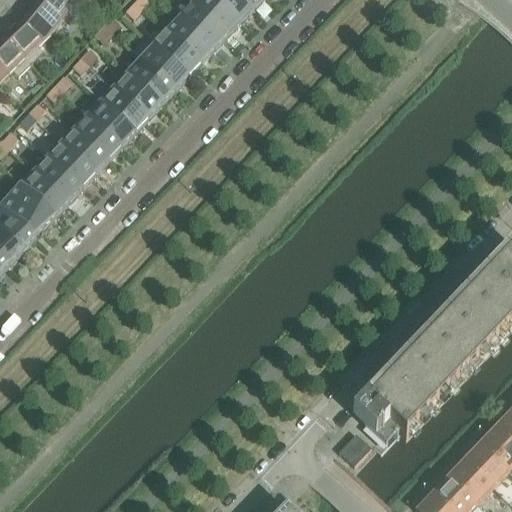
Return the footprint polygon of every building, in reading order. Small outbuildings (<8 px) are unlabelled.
[(81,14),(82,13),(66,0),(42,0),(29,17),(53,38),(65,22),(71,26),(81,14)] [(66,0),(82,13),(83,11),(91,0),(66,0)] [(142,15),(150,6),(144,0),(141,0),(134,8),(142,15)] [(241,30),(209,0),(202,0),(193,10),(227,44),(241,30)] [(254,16),(237,0),(209,0),(241,30),(254,16)] [(267,2),(265,0),(237,0),(254,16),(267,2)] [(142,15),(134,8),(126,17),(133,24),(142,15)] [(227,44),(193,10),(179,24),(214,57),(227,44)] [(38,52),(53,38),(29,17),(3,42),(31,70),(43,58),(38,52)] [(111,39),(120,29),(112,22),(103,32),(111,39)] [(214,57),(179,24),(166,38),(201,71),(214,57)] [(102,48),(111,39),(103,32),(95,41),(102,48)] [(201,71),(166,38),(153,52),(188,85),(201,71)] [(31,70),(3,42),(0,45),(0,89),(12,77),(18,83),(31,70)] [(188,85),(153,52),(140,66),(174,99),(188,85)] [(97,62),(90,54),(81,63),(89,71),(97,62)] [(89,71),(81,63),(72,73),(80,80),(89,71)] [(174,99),(140,66),(127,80),(161,113),(174,99)] [(161,113),(127,80),(113,94),(148,127),(161,113)] [(71,89),(63,82),(55,91),(62,98),(71,89)] [(62,98),(55,91),(46,100),(54,108),(62,98)] [(148,127),(113,94),(100,108),(135,141),(148,127)] [(135,141),(100,108),(87,122),(122,155),(135,141)] [(44,117),(37,110),(28,119),(36,126),(44,117)] [(36,126),(28,119),(20,128),(27,135),(36,126)] [(122,155),(87,122),(74,136),(108,169),(122,155)] [(108,169),(74,136),(60,150),(95,183),(108,169)] [(18,145),(10,138),(2,147),(9,154),(18,145)] [(9,154),(2,147),(0,148),(0,162),(1,163),(9,154)] [(95,183),(60,150),(47,163),(82,197),(95,183)] [(82,197),(47,163),(34,177),(69,210),(82,197)] [(69,210),(34,177),(21,191),(55,224),(69,210)] [(55,224),(21,191),(7,206),(42,239),(55,224)] [(42,239),(7,206),(1,212),(0,210),(0,237),(22,259),(42,239)] [(22,259),(0,237),(0,264),(9,273),(22,259)] [(406,444),(511,332),(511,251),(352,419),(386,451),(399,438),(406,444)] [(0,282),(9,273),(0,264),(0,282)] [(511,417),(510,415),(494,432),(511,449),(511,417)] [(511,473),(511,449),(494,432),(478,449),(508,477),(511,473)] [(354,472),(371,454),(356,440),(339,458),(354,472)] [(508,477),(478,449),(463,465),(493,494),(508,477)] [(493,494),(463,465),(447,482),(477,510),(493,494)] [(475,511),(477,510),(447,482),(431,498),(445,511),(475,511)] [(445,511),(431,498),(417,511),(445,511)]
